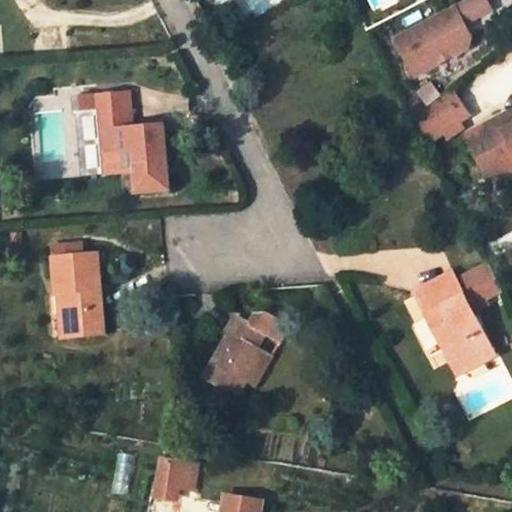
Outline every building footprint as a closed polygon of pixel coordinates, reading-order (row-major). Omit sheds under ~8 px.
[(467,0),(455,0),(438,9),(446,25),(473,11),(467,0)] [(438,9),(378,41),(398,78),(447,52),(438,34),(448,29),(446,25),(438,9)] [(408,107),(418,99),(410,89),(399,97),(408,107)] [(452,117),(435,91),(420,101),(422,104),(424,107),(415,114),(428,133),(452,117)] [(161,192),(154,124),(122,128),(118,93),(68,98),(70,116),(87,114),(94,179),(122,176),(124,196),(161,192)] [(411,107),(414,112),(415,114),(424,107),(422,104),(420,101),(411,107)] [(479,125),(486,136),(507,124),(502,113),(479,125)] [(94,179),(87,114),(70,116),(77,181),(94,179)] [(413,143),(428,133),(415,114),(405,121),(400,114),(396,117),(413,143)] [(511,121),(507,124),(486,136),(479,125),(446,142),(462,171),(473,164),(478,172),(498,162),(503,172),(504,174),(511,170),(511,121)] [(473,164),(462,171),(471,189),(503,172),(498,162),(478,172),(473,164)] [(42,261),(45,294),(59,293),(60,301),(56,302),(59,340),(95,337),(88,257),(73,258),(72,246),(53,248),(54,260),(42,261)] [(483,298),(470,271),(442,285),(438,278),(399,298),(444,384),(483,363),(458,316),(469,310),(468,306),(483,298)] [(60,301),(59,293),(45,294),(50,341),(59,340),(56,302),(60,301)] [(197,380),(231,399),(242,381),(239,378),(252,353),(246,350),(255,334),(269,341),(278,325),(256,313),(245,314),(239,325),(225,317),(216,334),(220,336),(197,380)] [(249,384),(263,359),(252,353),(239,378),(242,381),(242,380),(249,384)] [(219,448),(229,449),(232,431),(222,429),(219,448)] [(185,492),(188,468),(153,462),(150,486),(170,490),(185,492)] [(168,503),(170,490),(150,486),(148,499),(168,503)] [(250,511),(251,506),(217,498),(213,511),(250,511)]
